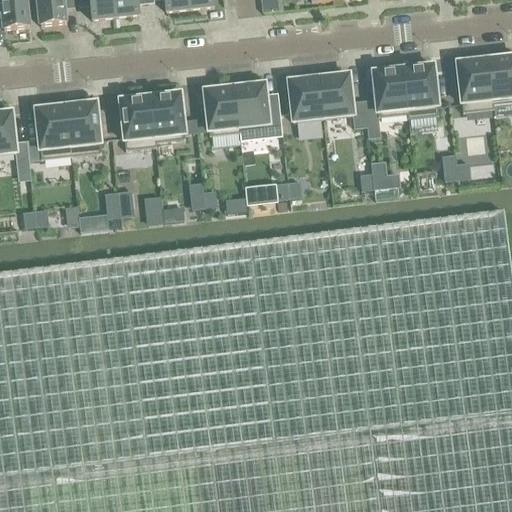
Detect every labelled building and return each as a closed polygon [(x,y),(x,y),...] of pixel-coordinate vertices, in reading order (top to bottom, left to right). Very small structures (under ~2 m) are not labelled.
[(0,0),(0,20),(2,20),(4,34),(28,31),(24,0),(0,0)] [(37,0),(40,30),(65,27),(63,13),(74,12),(72,0),(37,0)] [(78,0),(79,11),(90,10),(92,24),(115,22),(113,0),(78,0)] [(113,0),(115,22),(139,19),(136,0),(113,0)] [(153,0),(153,3),(164,2),(166,16),(189,13),(187,0),(153,0)] [(187,0),(189,13),(213,11),(211,0),(187,0)] [(511,61),(487,64),(493,114),(494,114),(493,109),(511,107),(511,61)] [(487,64),(457,67),(462,117),(493,114),(487,64)] [(433,70),(403,73),(408,119),(407,119),(407,124),(408,124),(410,138),(437,135),(436,120),(438,120),(433,70)] [(403,73),(373,77),(376,106),(378,122),(407,119),(408,119),(403,73)] [(348,79),(318,83),(323,123),(353,120),(352,109),(348,79)] [(318,83),(288,86),(293,127),(323,123),(318,83)] [(264,89),(235,92),(240,137),(241,142),(282,138),(278,101),(266,102),(264,89)] [(235,92),(204,95),(207,122),(209,136),(209,141),(239,137),(240,137),(235,92)] [(180,98),(150,101),(155,147),(156,147),(185,143),(185,139),(183,125),(180,98)] [(150,101),(120,105),(126,155),(156,151),(155,147),(150,101)] [(376,106),(364,107),(366,123),(378,122),(376,106)] [(96,107),(66,111),(71,161),(101,158),(96,107)] [(364,107),(352,109),(353,120),(354,133),(367,132),(366,123),(364,107)] [(66,111),(36,114),(39,144),(41,164),(71,161),(66,111)] [(11,117),(0,118),(0,158),(16,157),(15,147),(11,117)] [(207,122),(195,123),(196,137),(209,136),(207,122)] [(195,123),(183,125),(185,139),(196,137),(195,123)] [(39,144),(27,146),(29,165),(41,164),(39,144)] [(27,146),(15,147),(16,157),(17,167),(29,165),(27,146)] [(455,160),(442,161),(444,186),(458,185),(456,169),(455,160)] [(29,165),(17,167),(19,186),(31,184),(29,168),(29,165)] [(384,167),(371,169),(372,178),(373,194),(387,193),(397,192),(400,192),(398,178),(385,179),(384,167)] [(468,168),(456,169),(458,185),(470,183),(468,168)] [(372,178),(360,180),(362,196),(373,194),(372,178)] [(299,186),(287,188),(289,204),(301,202),(299,186)] [(202,188),(189,189),(191,214),(205,213),(203,197),(202,188)] [(287,188),(275,189),(277,205),(289,204),(287,188)] [(387,193),(373,194),(374,204),(398,202),(397,192),(387,193)] [(131,195),(118,197),(121,222),(134,221),(131,195)] [(215,196),(203,197),(205,213),(217,212),(215,196)] [(118,197),(104,199),(107,219),(107,224),(120,222),(121,222),(118,197)] [(163,227),(183,225),(182,212),(162,214),(163,227)] [(46,214),(34,216),(36,232),(48,230),(46,214)] [(0,511),(511,511),(511,283),(504,216),(0,279),(0,511)] [(34,216),(22,217),(24,233),(36,232),(34,216)]
